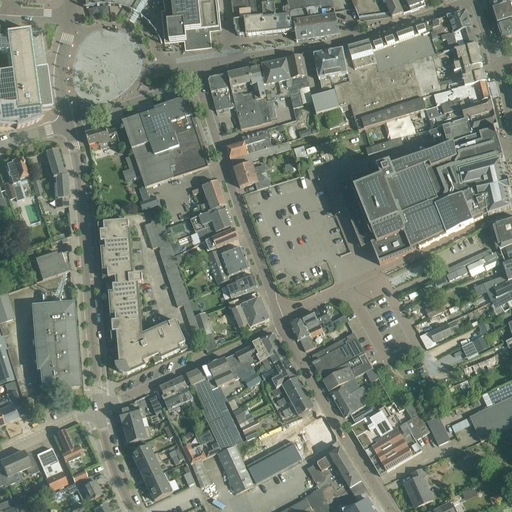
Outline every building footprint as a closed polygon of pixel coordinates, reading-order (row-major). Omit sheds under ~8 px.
[(231,0),(234,28),(236,28),(236,34),(240,37),(246,36),(247,38),(249,37),(265,35),(263,18),(262,5),(261,0),(231,0)] [(308,41),(301,0),(286,0),(289,7),(291,14),(292,23),(294,23),(295,32),(297,43),(298,43),(298,42),(308,41)] [(301,0),(308,41),(315,40),(326,38),(327,38),(336,37),(340,36),(336,16),(335,10),(334,10),(332,0),(301,0)] [(351,0),(359,20),(390,16),(383,0),(351,0)] [(404,15),(397,0),(383,0),(390,16),(391,16),(392,19),(404,15)] [(405,0),(409,9),(410,9),(411,12),(426,7),(424,1),(425,0),(405,0)] [(511,0),(489,0),(493,10),(511,3),(511,0)] [(208,29),(219,28),(216,2),(197,4),(201,35),(210,34),(210,33),(208,33),(208,29)] [(511,3),(493,10),(498,24),(511,19),(511,3)] [(173,24),(167,24),(169,37),(175,36),(176,45),(187,44),(186,35),(192,34),(192,36),(194,36),(201,35),(197,4),(173,7),(173,10),(172,10),(173,24)] [(275,11),(274,4),(262,5),(263,18),(265,35),(278,34),(275,11)] [(293,32),(295,32),(294,23),(292,23),(291,14),(289,7),(283,7),(283,10),(275,11),(278,34),(293,32)] [(433,40),(472,29),(467,15),(467,14),(464,13),(428,24),(433,40)] [(511,19),(498,24),(499,28),(499,29),(502,40),(511,36),(511,19)] [(477,45),(472,29),(433,40),(428,24),(426,24),(427,26),(437,57),(447,53),(477,45)] [(427,26),(424,27),(416,30),(413,31),(397,37),(406,67),(413,65),(433,58),(437,57),(427,26)] [(0,126),(4,127),(9,127),(14,127),(16,127),(16,130),(17,129),(21,128),(25,127),(30,125),(34,123),(38,122),(41,119),(42,119),(42,118),(41,118),(40,113),(41,113),(40,111),(52,109),(46,69),(35,70),(30,31),(29,31),(29,33),(5,36),(5,34),(4,34),(4,36),(0,36),(0,54),(6,54),(9,74),(0,75),(0,126)] [(209,40),(211,40),(210,34),(201,35),(194,36),(194,40),(192,40),(193,45),(194,50),(210,48),(209,40)] [(379,74),(406,67),(397,37),(393,39),(393,36),(385,39),(386,42),(382,43),(381,40),(373,43),(374,46),(371,47),(379,74)] [(371,47),(370,44),(349,50),(350,53),(344,55),(348,76),(346,76),(348,84),(334,88),(335,92),(312,99),(317,116),(351,106),(355,122),(392,109),(423,100),(434,97),(442,95),(436,71),(434,62),(433,58),(413,65),(406,67),(379,74),(371,47)] [(435,98),(487,84),(484,73),(483,74),(482,67),(483,67),(477,45),(447,53),(437,57),(433,58),(434,62),(458,57),(460,65),(453,68),(451,67),(436,71),(442,95),(434,97),(435,98)] [(343,51),(315,57),(319,81),(320,81),(322,91),(334,88),(348,84),(346,76),(348,76),(344,55),(343,51)] [(458,57),(434,62),(436,71),(451,67),(453,68),(455,66),(460,65),(458,57)] [(310,89),(305,65),(303,58),(287,61),(292,88),(289,89),(291,98),(294,110),(304,108),(300,91),(310,89)] [(282,100),(291,98),(289,89),(292,88),(287,61),(275,63),(275,65),(282,100)] [(282,100),(275,65),(275,63),(263,66),(264,71),(261,72),(263,81),(267,99),(266,99),(271,121),(277,119),(273,102),(282,100)] [(261,72),(260,72),(260,69),(249,71),(261,126),(271,123),(271,121),(266,99),(267,99),(263,81),(261,72)] [(261,126),(249,71),(239,73),(240,77),(252,129),(262,126),(261,126)] [(252,129),(240,77),(239,73),(229,75),(241,131),(252,129)] [(208,82),(216,113),(230,109),(235,108),(233,98),(231,97),(226,76),(210,80),(209,82),(208,82)] [(392,109),(355,122),(359,132),(426,112),(478,97),(480,102),(482,101),(483,103),(491,100),(487,84),(435,98),(434,97),(423,100),(392,109)] [(494,113),(491,100),(483,103),(482,101),(480,102),(478,97),(426,112),(429,122),(444,117),(448,127),(467,120),(494,113)] [(173,131),(194,124),(192,118),(194,117),(187,98),(162,107),(168,125),(171,124),(173,131)] [(171,124),(168,125),(162,107),(155,110),(156,112),(142,117),(141,117),(154,157),(170,152),(173,161),(182,158),(181,156),(177,144),(173,131),(171,124)] [(341,110),(325,115),(330,130),(345,125),(341,110)] [(443,149),(462,141),(498,129),(494,113),(467,120),(448,127),(429,132),(432,141),(443,138),(444,145),(442,146),(443,149)] [(170,152),(154,157),(141,117),(123,123),(123,124),(146,189),(188,175),(182,158),(173,161),(170,152)] [(177,144),(198,137),(194,124),(173,131),(177,144)] [(120,143),(116,130),(108,132),(107,128),(86,135),(89,146),(99,143),(99,146),(111,143),(111,146),(120,143)] [(430,154),(337,187),(362,249),(371,246),(372,246),(380,266),(413,252),(412,250),(421,246),(423,248),(466,227),(464,223),(475,218),(476,220),(477,219),(479,222),(483,219),(483,217),(488,215),(511,209),(507,191),(510,190),(508,181),(505,181),(500,161),(498,161),(491,138),(499,135),(498,130),(498,129),(462,141),(443,149),(430,154)] [(270,140),(271,139),(268,130),(243,138),(244,142),(248,156),(272,148),(270,140)] [(181,156),(202,149),(198,137),(177,144),(181,156)] [(401,139),(366,150),(368,156),(403,146),(401,139)] [(231,161),(232,161),(248,156),(244,142),(227,147),(231,161)] [(234,168),(291,150),(289,143),(272,148),(248,156),(232,161),(234,168)] [(188,175),(209,168),(202,149),(181,156),(182,158),(188,175)] [(53,178),(64,177),(57,151),(57,150),(46,153),(48,163),(53,178)] [(29,181),(25,169),(22,160),(20,159),(19,159),(15,160),(14,163),(5,166),(11,186),(5,188),(9,201),(15,199),(16,203),(26,200),(21,184),(29,181)] [(265,166),(254,169),(252,164),(234,170),(237,179),(266,170),(265,166)] [(292,164),(285,166),(287,174),(294,172),(292,164)] [(264,182),(262,175),(265,174),(265,172),(266,171),(266,170),(237,179),(240,189),(264,182)] [(67,199),(68,199),(66,177),(64,177),(53,178),(53,180),(54,186),(56,186),(57,199),(55,200),(56,209),(55,209),(69,208),(69,207),(67,208),(67,199)] [(39,181),(32,183),(36,198),(43,196),(39,181)] [(194,214),(192,215),(193,220),(227,207),(222,195),(218,183),(203,188),(204,192),(207,199),(205,199),(207,205),(201,207),(201,208),(193,210),(194,214)] [(143,211),(157,206),(159,205),(156,197),(140,203),(143,211)] [(223,220),(230,218),(226,209),(227,208),(227,207),(193,220),(197,231),(213,225),(213,223),(222,219),(223,220)] [(197,231),(196,232),(202,245),(204,244),(204,243),(218,237),(217,234),(234,228),(230,218),(223,220),(222,219),(213,223),(213,225),(197,231)] [(511,218),(492,224),(500,251),(484,259),(500,252),(511,247),(511,218)] [(130,241),(130,234),(129,222),(104,224),(105,232),(101,232),(102,243),(106,243),(130,241)] [(208,253),(239,240),(235,230),(218,237),(204,243),(204,244),(208,253)] [(103,260),(132,258),(130,241),(106,243),(106,250),(102,250),(103,260)] [(160,255),(173,251),(171,245),(164,248),(165,250),(159,252),(160,255)] [(511,259),(511,247),(500,252),(484,259),(467,268),(472,277),(486,271),(487,272),(500,266),(498,261),(503,259),(504,262),(511,259)] [(224,268),(246,260),(242,249),(236,252),(235,251),(234,252),(235,252),(221,257),(219,252),(207,256),(212,267),(218,265),(219,268),(224,267),(224,268)] [(162,260),(174,256),(173,251),(160,255),(162,260)] [(491,251),(447,271),(449,274),(492,254),(491,251)] [(61,267),(68,265),(70,265),(68,253),(57,256),(61,267)] [(61,267),(57,256),(56,254),(35,261),(42,282),(70,273),(68,265),(61,267)] [(163,265),(176,261),(174,256),(162,260),(163,265)] [(132,258),(103,260),(104,271),(108,271),(109,279),(117,278),(117,286),(143,284),(143,276),(133,276),(132,258)] [(243,272),(250,270),(246,260),(224,268),(224,267),(219,268),(218,265),(212,267),(219,286),(230,281),(229,278),(242,273),(243,273),(244,273),(243,272)] [(165,270),(178,266),(176,261),(163,265),(165,270)] [(507,276),(483,285),(486,293),(495,289),(508,283),(511,281),(511,262),(503,266),(507,276)] [(167,275),(179,271),(178,266),(165,270),(167,275)] [(465,268),(447,276),(450,283),(468,274),(465,268)] [(169,281),(181,277),(179,271),(167,275),(169,281)] [(237,283),(227,286),(232,299),(257,290),(252,276),(236,282),(237,283)] [(170,286),(183,282),(181,277),(169,281),(170,286)] [(447,283),(444,278),(434,283),(436,288),(447,283)] [(511,281),(508,283),(495,289),(497,297),(498,300),(501,299),(510,294),(511,293),(511,281)] [(172,291),(185,287),(183,282),(170,286),(172,291)] [(111,304),(140,302),(138,285),(117,286),(113,286),(114,294),(110,294),(111,304)] [(478,297),(486,293),(483,285),(474,289),(478,297)] [(174,296),(186,292),(185,287),(172,291),(174,296)] [(176,301),(188,297),(186,292),(174,296),(176,301)] [(270,321),(261,300),(259,300),(256,293),(229,304),(240,330),(249,326),(250,329),(270,321)] [(511,293),(510,294),(501,299),(485,307),(488,314),(490,313),(491,316),(495,314),(493,312),(507,304),(511,301),(511,293)] [(0,325),(15,320),(7,296),(0,297),(0,325)] [(177,307),(190,303),(188,297),(176,301),(177,307)] [(116,322),(141,320),(140,302),(111,304),(112,316),(116,315),(116,322)] [(80,389),(73,305),(73,304),(32,308),(37,372),(40,372),(42,392),(39,394),(39,396),(38,396),(39,397),(40,396),(39,396),(43,395),(42,392),(80,389)] [(429,319),(446,312),(443,304),(426,312),(429,319)] [(307,332),(308,331),(327,321),(324,315),(317,319),(314,313),(302,319),(307,332)] [(206,315),(195,318),(202,338),(213,334),(206,315)] [(308,332),(308,331),(307,332),(302,319),(290,324),(298,342),(300,341),(306,353),(315,348),(311,339),(321,335),(322,337),(324,336),(323,334),(323,333),(322,331),(325,330),(323,325),(308,332)] [(121,343),(143,337),(141,320),(116,322),(112,323),(113,334),(117,333),(118,344),(121,343)] [(161,329),(172,355),(181,351),(179,348),(186,344),(176,322),(161,329)] [(435,347),(434,344),(453,336),(448,326),(448,325),(420,338),(427,351),(435,347)] [(162,360),(172,355),(161,329),(143,337),(153,360),(160,356),(162,360)] [(271,335),(253,344),(259,356),(254,359),(256,363),(257,365),(263,362),(263,363),(284,351),(275,336),(271,335)] [(365,355),(354,335),(335,345),(327,349),(312,357),(315,362),(318,368),(318,369),(318,370),(318,372),(318,373),(319,374),(319,375),(320,376),(321,376),(322,377),(321,378),(321,379),(322,378),(365,355)] [(144,363),(153,360),(143,337),(121,343),(125,350),(119,353),(120,366),(121,366),(120,365),(125,364),(130,374),(146,367),(144,363)] [(0,385),(14,381),(0,338),(0,385)] [(478,340),(472,343),(478,354),(484,351),(478,340)] [(251,366),(255,364),(256,363),(254,359),(259,356),(253,344),(253,346),(236,355),(244,370),(251,366)] [(284,351),(263,363),(267,371),(274,368),(289,361),(284,351)] [(365,355),(322,378),(324,383),(325,382),(330,392),(329,392),(330,393),(366,374),(373,370),(365,355)] [(495,358),(464,371),(467,380),(498,367),(495,358)] [(203,369),(187,376),(190,383),(192,387),(193,386),(205,411),(202,412),(218,444),(222,453),(236,446),(238,446),(243,444),(227,410),(220,395),(219,396),(218,397),(216,398),(212,391),(234,381),(231,372),(225,359),(220,362),(203,370),(203,369)] [(279,377),(294,370),(289,361),(274,368),(267,371),(265,373),(266,375),(262,377),(264,382),(272,378),(271,376),(277,373),(279,377)] [(279,377),(272,381),(277,391),(299,379),(294,370),(279,377)] [(373,370),(366,374),(371,384),(379,380),(376,375),(373,370)] [(257,374),(244,382),(249,390),(262,382),(257,374)] [(188,389),(187,387),(183,378),(173,383),(178,394),(175,395),(177,401),(180,400),(182,404),(183,405),(193,401),(188,390),(188,389)] [(289,397),(304,389),(299,379),(277,391),(273,393),(275,398),(286,392),(289,397)] [(182,405),(183,405),(182,404),(180,400),(177,401),(175,395),(178,394),(173,383),(161,388),(165,397),(163,398),(169,411),(176,408),(175,406),(181,403),(182,405)] [(511,383),(487,395),(493,407),(511,398),(511,383)] [(337,406),(350,399),(349,396),(355,393),(351,387),(345,390),(344,388),(331,395),(337,406)] [(294,407),(309,399),(304,389),(289,397),(278,403),(281,408),(291,402),(294,407)] [(13,407),(21,403),(17,390),(6,396),(8,401),(3,404),(4,404),(0,405),(0,416),(4,426),(18,419),(13,407)] [(30,400),(31,400),(31,399),(30,399),(29,399),(27,393),(20,395),(23,402),(30,400)] [(364,408),(357,396),(356,395),(350,399),(337,406),(345,419),(358,412),(358,411),(364,408)] [(511,398),(493,407),(470,419),(481,443),(490,439),(511,429),(511,398)] [(233,413),(239,410),(235,403),(238,402),(236,399),(228,404),(233,413)] [(300,417),(312,410),(315,409),(309,399),(294,407),(283,413),(286,418),(297,412),(300,417)] [(123,414),(120,415),(123,425),(141,420),(146,419),(143,408),(138,410),(137,405),(131,406),(132,411),(129,412),(129,411),(123,413),(123,414)] [(160,405),(153,409),(156,416),(160,414),(163,412),(160,405)] [(413,407),(406,411),(412,421),(413,421),(419,417),(413,407)] [(374,408),(366,413),(368,418),(377,413),(374,408)] [(241,409),(239,410),(233,413),(238,423),(246,418),(241,409)] [(356,425),(351,428),(353,431),(357,437),(359,435),(360,437),(392,418),(386,409),(383,411),(382,410),(377,413),(368,418),(357,424),(356,425)] [(242,429),(258,421),(244,427),(254,422),(251,416),(246,418),(238,423),(241,429),(242,429)] [(392,418),(360,437),(364,444),(365,444),(367,448),(368,447),(403,427),(396,416),(392,418)] [(419,417),(413,421),(417,429),(423,438),(430,434),(425,424),(420,416),(419,417)] [(295,447),(249,472),(256,486),(336,442),(323,418),(309,426),(310,426),(304,429),(313,445),(310,447),(311,447),(300,453),(299,452),(298,453),(295,447)] [(439,418),(427,424),(439,448),(451,442),(439,418)] [(126,435),(149,429),(148,428),(144,429),(141,420),(123,425),(126,435)] [(245,436),(261,428),(258,421),(242,429),(245,436)] [(370,453),(367,455),(370,460),(371,461),(373,460),(376,461),(377,462),(414,439),(410,433),(417,429),(413,421),(412,421),(403,427),(368,447),(370,450),(369,450),(370,453)] [(246,436),(249,441),(258,437),(255,431),(261,428),(245,436),(246,436)] [(149,429),(126,435),(129,445),(152,439),(149,429)] [(74,449),(66,431),(56,436),(64,453),(62,454),(65,460),(64,461),(65,465),(82,457),(82,456),(84,455),(80,448),(77,449),(77,447),(74,449)] [(377,467),(375,468),(380,477),(422,453),(414,439),(377,462),(378,464),(377,467)] [(218,444),(203,451),(204,452),(207,459),(222,453),(218,444)] [(192,466),(202,461),(207,459),(204,452),(203,451),(201,446),(192,450),(190,446),(183,450),(192,466)] [(222,453),(217,455),(236,496),(255,488),(236,446),(222,453)] [(132,455),(137,465),(158,454),(154,456),(149,447),(132,455)] [(38,457),(37,457),(47,480),(45,481),(51,493),(61,488),(55,476),(61,474),(60,471),(61,470),(58,464),(52,450),(51,451),(52,452),(38,459),(38,457)] [(360,507),(368,502),(371,500),(341,450),(307,470),(319,490),(305,499),(306,501),(312,511),(342,511),(359,506),(360,507)] [(24,452),(12,458),(19,473),(26,470),(28,475),(29,475),(31,475),(31,476),(39,473),(35,463),(30,465),(24,452)] [(137,465),(141,474),(163,464),(158,454),(137,465)] [(12,476),(19,473),(12,458),(0,463),(6,476),(1,479),(0,476),(0,478),(5,490),(5,488),(14,484),(14,482),(12,476)] [(195,471),(205,467),(202,461),(192,466),(195,471)] [(141,474),(146,483),(163,475),(159,466),(163,464),(141,474)] [(197,477),(207,473),(205,467),(195,471),(197,477)] [(426,477),(426,476),(423,470),(411,475),(412,475),(414,481),(405,485),(416,509),(433,502),(422,478),(426,477)] [(84,471),(71,477),(75,484),(87,479),(84,471)] [(55,476),(61,488),(67,485),(62,473),(55,476)] [(195,484),(190,473),(184,476),(189,487),(195,484)] [(199,483),(209,479),(207,473),(197,477),(199,483)] [(146,483),(150,492),(169,483),(167,484),(163,475),(146,483)] [(201,489),(211,485),(209,479),(199,483),(201,489)] [(84,481),(75,485),(78,491),(84,504),(94,500),(96,499),(101,496),(95,483),(87,486),(84,481)] [(150,492),(155,502),(174,493),(169,483),(150,492)] [(501,494),(494,498),(497,504),(504,500),(501,494)] [(312,511),(306,501),(285,511),(312,511)] [(375,506),(372,508),(368,502),(360,507),(359,506),(342,511),(379,511),(376,507),(375,506)]
